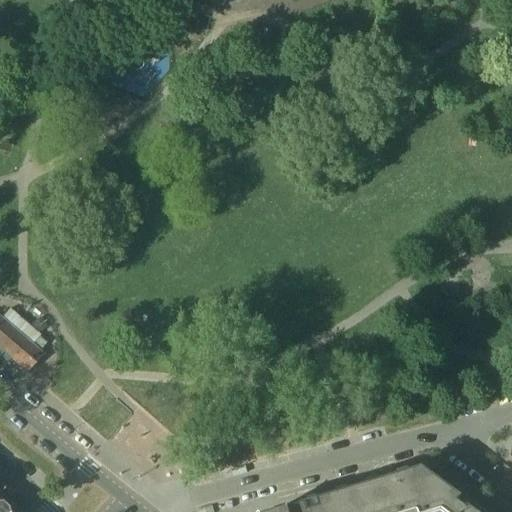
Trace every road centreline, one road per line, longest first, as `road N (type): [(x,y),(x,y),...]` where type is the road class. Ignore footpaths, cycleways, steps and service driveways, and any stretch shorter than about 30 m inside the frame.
road 1 (residential): [(190,496),(435,435)]
road 2 (tertiary): [(130,507),(0,394)]
